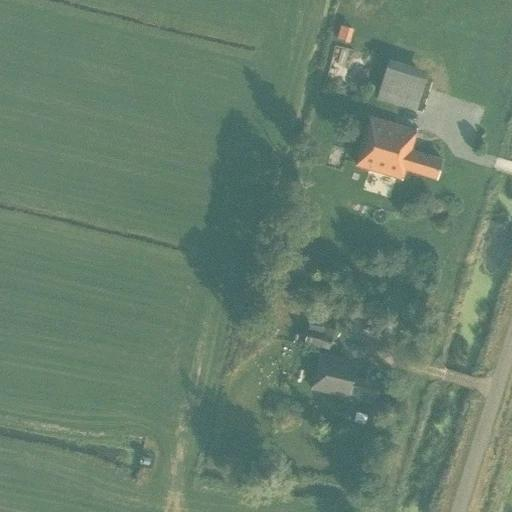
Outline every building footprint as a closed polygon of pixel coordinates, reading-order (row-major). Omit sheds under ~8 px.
[(357,92),(366,66),(338,57),(329,83),(357,92)] [(426,76),(386,65),(376,99),(416,110),(426,76)] [(404,168),(435,178),(441,159),(409,150),(415,131),(369,117),(355,165),(401,178),(404,168)] [(324,168),(348,173),(353,153),(329,147),(324,168)] [(266,287),(258,294),(267,304),(275,297),(266,287)] [(308,325),(303,344),(327,351),(332,332),(308,325)] [(331,373),(327,392),(349,397),(376,403),(380,384),(353,378),(354,378),(331,373)]
